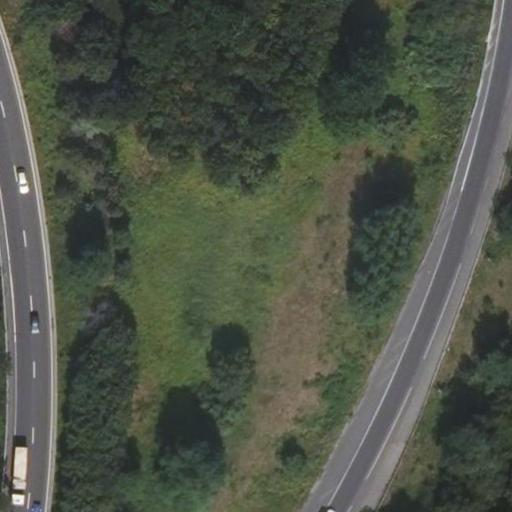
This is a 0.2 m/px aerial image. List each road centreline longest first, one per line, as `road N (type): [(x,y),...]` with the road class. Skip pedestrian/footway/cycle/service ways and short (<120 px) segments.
road 1 (trunk): [(338,511),(395,409),(450,280),(490,146),(511,19)]
road 2 (trunk): [(0,100),(23,204),(33,318),(28,511)]
